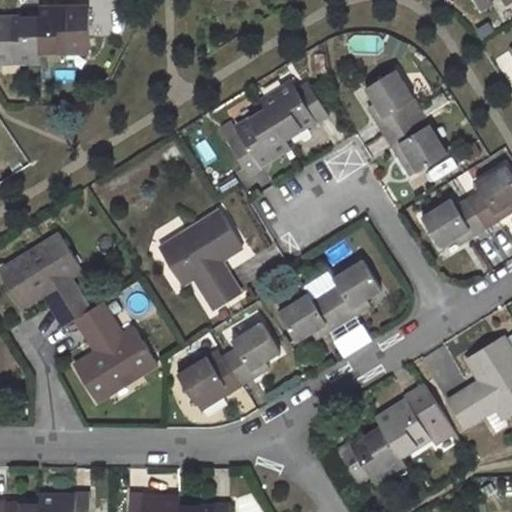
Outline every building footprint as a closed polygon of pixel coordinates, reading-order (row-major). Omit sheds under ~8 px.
[(90,51),(89,8),(40,9),(40,18),(41,51),(90,51)] [(40,18),(0,18),(0,61),(41,60),(41,51),(40,18)] [(397,68),(366,87),(377,104),(380,110),(373,114),(385,134),(415,115),(407,103),(415,98),(397,68)] [(329,115),(308,82),(297,89),(293,83),(264,102),(268,108),(286,138),(316,119),(318,122),(329,115)] [(423,111),(415,98),(407,103),(415,115),(423,111)] [(369,108),(373,114),(380,110),(377,104),(369,108)] [(229,141),(251,176),(262,168),(259,164),(290,145),(286,138),(268,108),(237,128),(240,133),(229,141)] [(422,127),(430,122),(423,111),(415,115),(422,127)] [(405,149),(418,171),(449,152),(430,122),(422,127),(415,115),(385,134),(397,154),(405,149)] [(221,128),(229,141),(240,133),(237,128),(232,121),(221,128)] [(411,176),(418,171),(405,149),(397,154),(411,176)] [(511,201),(511,175),(505,164),(476,182),(481,191),(469,198),(488,228),(508,215),(503,208),(508,204),(511,201)] [(451,198),(421,215),(441,247),(457,236),(464,232),(468,240),(488,228),(469,198),(456,206),(451,198)] [(503,208),(508,215),(511,212),(511,210),(508,204),(503,208)] [(222,210),(160,248),(182,285),(195,277),(215,310),(241,294),(221,260),(243,247),(222,210)] [(462,244),(468,240),(464,232),(457,236),(462,244)] [(61,233),(0,270),(0,271),(21,306),(43,292),(64,326),(77,318),(89,311),(68,277),(82,268),(61,233)] [(381,289),(362,259),(334,276),(338,284),(326,292),(344,322),(365,310),(360,302),(366,299),(381,289)] [(309,292),(280,310),(299,341),(315,331),(320,328),(324,335),(344,322),(326,292),(314,300),(309,292)] [(360,302),(365,310),(370,306),(366,299),(360,302)] [(75,364),(97,401),(158,364),(139,331),(136,327),(123,335),(103,302),(89,311),(77,318),(96,351),(75,364)] [(281,352),(261,322),(232,339),(237,347),(225,354),(244,385),(263,372),(259,365),(264,362),(281,352)] [(319,338),(324,335),(320,328),(315,331),(319,338)] [(511,345),(506,335),(470,357),(484,379),(450,401),(465,426),(500,405),(508,417),(511,414),(511,345)] [(225,354),(212,362),(207,355),(178,372),(197,403),(219,391),(223,397),(244,385),(225,354)] [(259,365),(263,372),(269,368),(264,362),(259,365)] [(427,382),(407,395),(410,400),(379,419),(384,426),(402,455),(433,436),(436,442),(456,430),(427,382)] [(219,391),(197,403),(202,410),(223,397),(219,391)] [(352,441),(341,449),(361,483),(373,476),(377,481),(406,463),(402,455),(384,426),(355,444),(352,441)] [(373,476),(361,483),(367,491),(379,484),(377,481),(373,476)] [(42,504),(41,511),(90,511),(91,491),(77,491),(77,497),(42,496),(42,504)] [(145,492),(131,492),(130,511),(180,511),(181,508),(181,498),(145,497),(145,492)] [(6,499),(0,499),(0,511),(41,511),(42,504),(6,505),(6,499)] [(230,511),(230,501),(217,501),(217,509),(181,508),(180,511),(230,511)]
